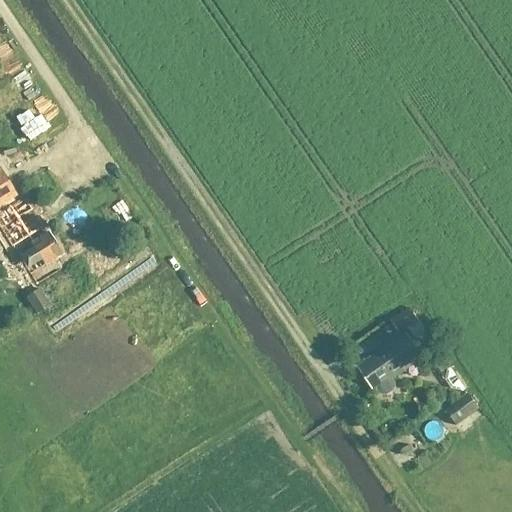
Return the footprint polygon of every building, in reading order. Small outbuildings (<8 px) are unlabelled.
[(0,206),(15,198),(0,173),(0,206)] [(15,253),(29,275),(60,255),(46,233),(15,253)] [(38,290),(24,299),(35,316),(49,307),(38,290)] [(390,322),(397,334),(416,322),(409,310),(390,322)] [(405,336),(357,369),(372,390),(374,389),(378,394),(381,395),(384,395),(391,390),(392,387),(392,384),(388,379),(419,358),(405,336)] [(444,413),(455,428),(478,411),(467,396),(444,413)]
